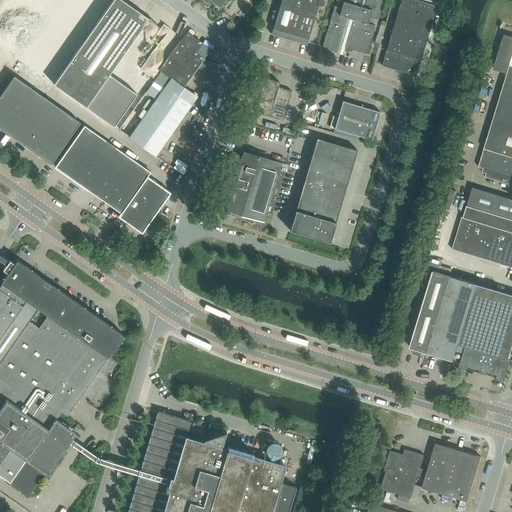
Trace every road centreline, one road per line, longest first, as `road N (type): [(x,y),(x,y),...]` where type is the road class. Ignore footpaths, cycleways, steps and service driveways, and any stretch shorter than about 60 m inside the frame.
road 1 (unclassified): [(184,222),(340,267),(354,264),(404,115),(392,92),(231,46)]
road 2 (tertiary): [(159,308),(226,343),(509,430)]
road 3 (tertiary): [(511,414),(233,329),(164,292)]
road 4 (unclassified): [(99,511),(159,308)]
road 5 (unclassified): [(184,222),(231,46)]
road 6 (tertiary): [(25,214),(159,308)]
road 7 (tertiary): [(164,292),(34,201)]
road 8 (unknown): [(275,248),(306,126)]
